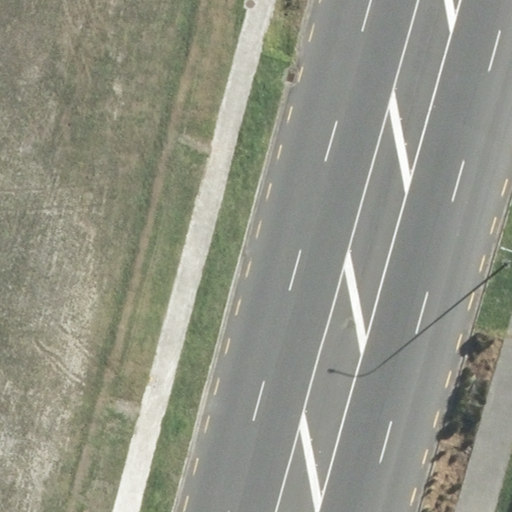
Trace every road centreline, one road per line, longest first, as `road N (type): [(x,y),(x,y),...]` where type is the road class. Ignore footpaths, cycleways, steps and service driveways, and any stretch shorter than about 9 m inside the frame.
road 1 (secondary): [(465,0),(274,511)]
road 2 (secondary): [(256,511),(373,0)]
